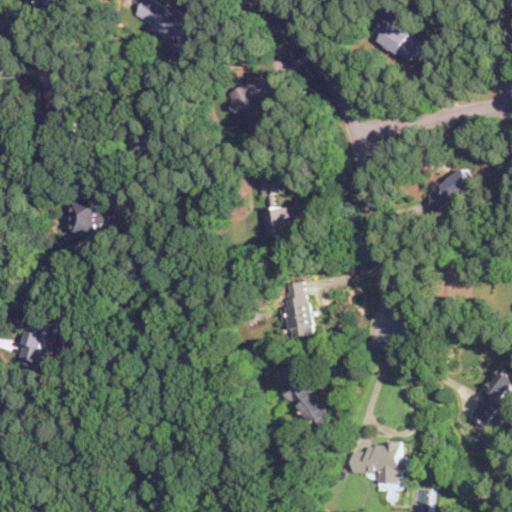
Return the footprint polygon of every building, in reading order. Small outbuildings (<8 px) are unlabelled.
[(160,0),(144,0),(137,16),(168,30),(163,41),(185,51),(200,18),(160,0)] [(414,58),(425,37),(393,19),(381,40),(414,58)] [(230,89),(245,126),(272,115),(263,94),(271,91),(264,75),(230,89)] [(74,79),(47,80),(48,132),(75,132),(74,79)] [(467,168),(431,192),(442,210),(479,186),(467,168)] [(284,173),(261,173),(261,192),(284,192),(284,173)] [(74,195),(76,233),(109,233),(108,194),(74,195)] [(264,207),(267,236),(296,233),(294,204),(264,207)] [(295,335),(317,332),(309,280),(287,283),(295,335)] [(22,351),(42,357),(52,321),(33,316),(22,351)] [(471,412),(489,425),(511,395),(511,371),(505,366),(471,412)] [(329,413),(306,373),(288,383),(311,424),(329,413)] [(0,421),(17,426),(25,393),(0,386),(0,421)] [(356,471),(382,470),(382,482),(404,481),(404,470),(411,469),(411,455),(404,455),(404,443),(355,445),(356,471)]
